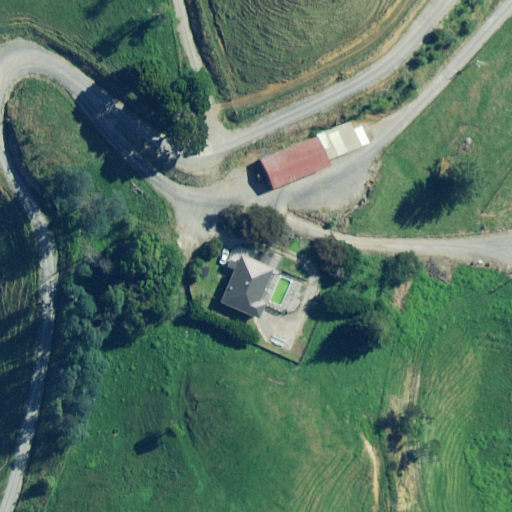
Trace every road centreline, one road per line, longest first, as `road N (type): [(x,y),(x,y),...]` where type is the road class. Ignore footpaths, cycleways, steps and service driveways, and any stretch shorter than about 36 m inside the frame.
road 1 (track): [(511,22),(433,104),(307,190),(152,194)]
road 2 (track): [(152,194),(135,260),(10,325),(0,361)]
road 3 (track): [(121,0),(152,194)]
